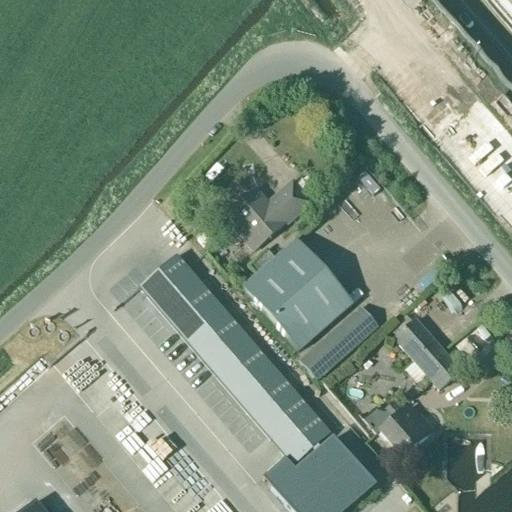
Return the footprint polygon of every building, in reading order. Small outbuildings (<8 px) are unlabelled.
[(270,209),(254,191),(225,216),(235,227),(236,226),(248,239),(243,243),(253,254),(310,204),(293,184),(278,197),(280,200),(270,209)] [(295,243),(274,262),(241,291),(297,355),(352,307),(295,243)] [(139,291),(309,488),(346,457),(176,260),(139,291)] [(297,364),(316,385),(378,330),(358,309),(297,364)] [(393,342),(438,393),(459,374),(414,323),(393,342)] [(104,363),(124,386),(164,351),(143,328),(104,363)] [(374,409),(360,421),(373,438),(378,434),(401,461),(433,433),(419,417),(407,427),(399,418),(403,415),(393,404),(385,412),(374,409)] [(44,511),(37,502),(24,511),(44,511)]
